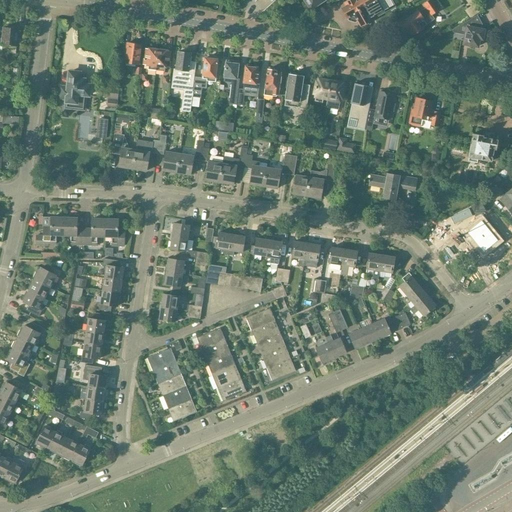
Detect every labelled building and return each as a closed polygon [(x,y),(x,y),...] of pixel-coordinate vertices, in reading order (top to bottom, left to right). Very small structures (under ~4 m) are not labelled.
[(308,11),(324,0),(303,0),(305,2),(303,3),(308,11)] [(349,0),(347,2),(348,4),(341,9),(347,19),(349,21),(357,20),(361,26),(370,21),(369,18),(373,16),(373,15),(381,10),(376,0),(375,0),(349,0)] [(421,28),(431,21),(434,19),(432,15),(439,10),(432,0),(428,0),(421,5),(424,9),(418,13),(417,11),(407,17),(406,16),(400,20),(401,21),(397,24),(407,39),(422,29),(421,28)] [(471,18),(481,11),(476,3),(466,10),(471,18)] [(483,30),(481,30),(482,24),(479,20),(476,22),(477,24),(476,27),(467,25),(463,44),(476,47),(478,38),(481,39),(483,30)] [(17,28),(3,27),(2,45),(3,45),(2,52),(15,53),(15,46),(16,46),(17,28)] [(124,62),(138,64),(140,45),(127,43),(124,62)] [(147,66),(147,70),(155,71),(157,50),(145,49),(144,60),(143,59),(143,65),(147,66)] [(168,62),(169,51),(157,50),(155,71),(163,71),(163,67),(168,68),(169,62),(168,62)] [(183,76),(181,90),(192,91),(193,78),(194,78),(196,62),(190,62),(190,58),(189,58),(190,54),(177,52),(174,75),(183,76)] [(217,60),(205,59),(202,79),(195,78),(194,78),(193,78),(192,91),(193,91),(192,97),(200,98),(201,88),(206,89),(207,77),(214,78),(217,60)] [(238,88),(239,79),(236,79),(238,62),(226,61),(224,81),(231,82),(229,104),(236,105),(236,101),(238,88)] [(246,66),(243,87),(251,88),(259,89),(259,84),(257,84),(258,72),(255,72),(255,67),(246,66)] [(280,84),(281,84),(281,77),(281,72),(276,71),(276,70),(267,69),(264,92),(278,94),(280,84)] [(66,99),(65,108),(75,109),(75,105),(83,106),(84,95),(87,96),(88,85),(83,85),(84,74),(69,72),(67,88),(60,88),(59,98),(66,99)] [(289,74),(285,99),(286,99),(285,104),(288,105),(292,106),(295,106),(298,106),(298,108),(306,109),(310,84),(302,83),(303,76),(296,75),(296,74),(297,74),(290,73),(290,74),(289,74)] [(316,81),(314,94),(315,94),(315,97),(316,97),(323,98),(327,99),(330,81),(325,80),(324,79),(321,78),(320,79),(318,79),(318,82),(316,81)] [(326,107),(324,114),(329,114),(330,109),(338,110),(340,99),(341,99),(343,87),(341,86),(342,83),(340,83),(340,81),(336,81),(335,82),(330,81),(327,99),(326,107)] [(351,103),(348,118),(358,119),(356,128),(364,130),(370,97),(364,96),(365,87),(352,85),(349,103),(351,103)] [(107,99),(106,107),(117,108),(118,100),(117,100),(118,89),(107,88),(105,98),(107,98),(107,99)] [(243,106),(244,89),(238,88),(237,101),(236,101),(236,105),(243,106)] [(366,122),(373,124),(374,118),(389,121),(391,111),(393,112),(395,104),(393,103),(394,94),(379,91),(375,110),(369,109),(368,109),(366,122)] [(408,124),(420,127),(422,121),(427,122),(427,119),(431,120),(430,126),(437,127),(440,112),(434,111),(433,109),(430,109),(431,101),(416,98),(413,109),(411,109),(408,124)] [(264,100),(258,99),(255,123),(261,124),(264,100)] [(119,166),(132,169),(135,150),(128,149),(128,147),(124,135),(114,134),(112,153),(120,155),(119,166)] [(501,143),(498,155),(492,154),(493,149),(496,149),(498,140),(487,138),(488,136),(473,134),(468,157),(491,161),(491,160),(505,162),(509,145),(501,143)] [(160,135),(159,141),(157,154),(163,155),(167,136),(160,135)] [(321,138),(320,149),(335,152),(337,141),(321,138)] [(337,151),(354,154),(356,145),(346,143),(347,139),(339,138),(337,151)] [(132,169),(146,171),(148,153),(157,154),(159,141),(153,140),(153,142),(137,140),(135,150),(132,169)] [(194,160),(200,161),(203,142),(197,141),(194,160)] [(203,148),(204,142),(203,142),(200,161),(207,162),(209,149),(203,148)] [(222,164),(219,182),(233,185),(236,167),(244,168),(246,155),(247,149),(241,148),(239,159),(223,157),(222,164)] [(0,168),(1,161),(6,162),(7,162),(8,161),(9,160),(10,160),(10,159),(10,158),(10,157),(10,156),(10,155),(9,154),(8,153),(7,153),(6,152),(2,152),(2,150),(0,149),(0,168)] [(165,151),(162,170),(176,172),(179,154),(165,151)] [(190,175),(193,156),(179,154),(176,172),(190,175)] [(223,157),(209,154),(205,180),(219,182),(222,164),(223,157)] [(246,155),(244,168),(251,169),(249,184),(263,186),(266,167),(259,166),(260,162),(252,161),(252,156),(246,155)] [(284,155),(281,174),(287,174),(290,156),(284,155)] [(297,156),(290,156),(287,174),(294,175),(297,156)] [(306,196),(320,198),(323,180),(333,181),(332,164),(328,163),(327,170),(325,170),(321,172),(311,171),(310,177),(309,177),(306,196)] [(277,188),(280,169),(266,167),(263,186),(277,188)] [(420,176),(429,177),(430,171),(422,169),(420,176)] [(382,197),(394,199),(397,187),(414,190),(416,179),(386,173),(385,177),(370,174),(368,185),(384,187),(382,197)] [(293,194),(306,196),(309,177),(295,175),(293,194)] [(490,182),(485,187),(489,190),(494,185),(490,182)] [(511,189),(501,199),(511,211),(511,189)] [(476,215),(485,210),(480,202),(471,207),(476,215)] [(473,215),(469,208),(451,216),(455,224),(473,215)] [(48,244),(56,245),(56,235),(63,235),(63,218),(51,217),(50,227),(43,227),(43,235),(36,235),(35,246),(48,247),(48,244)] [(87,254),(83,254),(83,244),(84,228),(76,228),(76,218),(63,218),(63,235),(70,235),(70,244),(81,244),(80,256),(82,257),(82,258),(87,258),(87,254)] [(96,236),(104,236),(104,219),(91,218),(91,228),(84,228),(83,244),(96,245),(96,236)] [(124,245),(124,229),(117,229),(117,219),(104,219),(104,236),(111,236),(111,245),(124,245)] [(473,225),(465,232),(482,252),(496,240),(480,220),(478,221),(476,219),(471,223),(473,225)] [(189,225),(174,223),(172,235),(187,238),(189,225)] [(207,228),(205,241),(211,242),(213,229),(207,228)] [(223,254),(228,255),(232,234),(219,232),(218,237),(213,236),(211,247),(217,248),(224,249),(223,254)] [(244,236),(232,234),(228,255),(233,256),(234,251),(242,252),(241,257),(247,258),(249,245),(243,244),(244,236)] [(170,248),(185,250),(187,238),(172,235),(170,248)] [(251,244),(250,253),(254,254),(267,256),(269,240),(256,238),(255,245),(251,244)] [(278,264),(281,242),(269,240),(267,256),(266,262),(278,264)] [(299,258),(298,266),(303,267),(304,259),(307,243),(294,241),(292,257),(299,258)] [(317,261),(319,245),(307,243),(304,259),(317,261)] [(331,247),(328,263),(341,265),(343,249),(331,247)] [(354,267),(356,251),(343,249),(341,265),(342,265),(340,275),(346,276),(348,266),(354,267)] [(209,254),(188,250),(187,257),(196,258),(196,257),(209,259),(209,254)] [(368,253),(366,269),(373,270),(372,278),(378,279),(379,270),(381,255),(368,253)] [(392,272),(394,257),(381,255),(379,270),(392,272)] [(196,257),(196,258),(195,264),(208,266),(209,259),(196,257)] [(123,281),(125,268),(117,267),(118,261),(104,258),(103,265),(106,266),(104,278),(123,281)] [(184,261),(168,258),(166,271),(182,273),(184,261)] [(38,267),(32,278),(49,287),(55,276),(58,277),(61,271),(48,265),(45,270),(38,267)] [(275,281),(281,282),(283,269),(277,268),(275,279),(272,278),(271,281),(275,281)] [(288,283),(290,270),(283,269),(281,282),(283,282),(283,284),(288,285),(288,283)] [(164,283),(180,286),(182,273),(166,271),(164,283)] [(399,286),(407,296),(419,285),(409,273),(402,278),(405,281),(399,286)] [(237,275),(231,274),(229,287),(235,288),(237,275)] [(243,276),(237,275),(235,288),(242,289),(243,276)] [(32,278),(26,289),(44,298),(49,287),(32,278)] [(102,290),(121,293),(123,281),(104,278),(102,290)] [(262,279),(255,278),(253,291),(260,292),(262,279)] [(324,294),(326,281),(320,280),(318,292),(318,293),(324,294)] [(406,304),(411,300),(415,305),(427,295),(419,285),(407,296),(403,300),(406,304)] [(362,299),(363,287),(357,286),(355,299),(356,299),(362,299)] [(203,295),(204,289),(191,287),(190,293),(203,295)] [(377,289),(375,301),(382,301),(389,289),(383,287),(382,290),(377,289)] [(38,317),(41,311),(38,310),(44,298),(26,289),(20,301),(28,304),(25,310),(38,317)] [(388,304),(395,293),(389,289),(382,301),(388,304)] [(111,304),(119,306),(121,293),(102,290),(100,302),(96,302),(95,308),(110,311),(111,304)] [(163,294),(161,306),(176,309),(178,296),(163,294)] [(423,315),(435,305),(427,295),(415,305),(413,307),(409,308),(413,313),(418,309),(423,315)] [(356,299),(360,308),(365,307),(362,299),(356,299)] [(202,307),(189,305),(188,311),(201,313),(202,307)] [(159,319),(174,321),(176,309),(161,306),(159,319)] [(268,308),(245,317),(251,330),(274,320),(268,308)] [(347,328),(339,310),(333,312),(341,330),(347,328)] [(104,333),(106,320),(98,319),(99,313),(88,311),(87,318),(85,330),(104,333)] [(187,317),(200,319),(201,313),(188,311),(187,317)] [(409,323),(404,311),(397,314),(402,326),(409,323)] [(328,315),(336,333),(341,330),(333,312),(328,315)] [(388,329),(394,326),(390,317),(389,314),(383,317),(384,318),(372,323),(378,338),(390,333),(388,329)] [(394,326),(395,329),(402,326),(397,314),(390,317),(394,326)] [(279,333),(274,320),(251,330),(256,342),(279,333)] [(317,333),(323,330),(319,322),(313,325),(317,333)] [(16,336),(34,345),(39,334),(42,336),(45,329),(33,323),(30,328),(22,324),(16,336)] [(360,328),(366,343),(378,338),(372,323),(360,328)] [(305,324),(300,327),(305,339),(310,337),(305,324)] [(219,328),(196,338),(201,350),(225,341),(219,328)] [(348,333),(354,348),(366,343),(360,328),(348,333)] [(83,343),(102,346),(104,333),(85,330),(83,343)] [(284,345),(279,333),(256,342),(261,355),(284,345)] [(34,345),(16,336),(11,347),(28,356),(34,345)] [(339,337),(327,342),(333,357),(345,352),(339,337)] [(201,350),(207,363),(230,353),(225,341),(201,350)] [(315,347),(322,362),(333,357),(327,342),(315,347)] [(100,358),(102,346),(83,343),(81,356),(81,355),(80,362),(91,364),(92,357),(100,358)] [(284,345),(261,355),(266,367),(289,358),(284,345)] [(23,377),(29,364),(25,362),(28,356),(11,347),(5,358),(12,362),(10,368),(18,372),(17,374),(23,377)] [(147,358),(152,371),(176,361),(170,349),(147,358)] [(212,375),(235,366),(230,353),(207,363),(212,375)] [(271,380),(294,370),(289,358),(266,367),(271,380)] [(176,361),(152,371),(157,383),(181,374),(176,361)] [(106,390),(108,377),(101,376),(102,368),(85,365),(83,380),(88,380),(87,387),(106,390)] [(212,375),(217,388),(240,378),(235,366),(212,375)] [(181,374),(157,383),(163,396),(186,386),(181,374)] [(245,391),(240,378),(217,388),(222,400),(245,391)] [(0,388),(0,393),(15,401),(20,391),(24,392),(27,386),(14,379),(11,385),(4,381),(0,388)] [(62,382),(55,381),(53,394),(57,395),(59,386),(61,387),(62,382)] [(34,392),(49,400),(50,393),(46,391),(46,392),(41,389),(41,388),(37,386),(34,392)] [(163,396),(168,408),(191,399),(186,386),(163,396)] [(85,399),(104,403),(106,390),(87,387),(85,399)] [(0,407),(9,412),(15,401),(0,393),(0,407)] [(79,418),(93,420),(94,414),(102,415),(104,403),(85,399),(84,410),(80,409),(79,418)] [(173,421),(196,411),(191,399),(168,408),(173,421)] [(0,407),(0,429),(4,431),(7,426),(3,424),(9,412),(0,407)] [(54,416),(62,420),(64,415),(56,411),(54,416)] [(38,422),(42,415),(38,413),(34,420),(38,422)] [(68,417),(65,421),(72,425),(75,421),(68,417)] [(80,429),(83,425),(75,421),(72,425),(80,429)] [(35,443),(46,449),(55,432),(44,426),(35,443)] [(81,436),(85,438),(87,434),(95,438),(98,432),(86,426),(81,436)] [(55,432),(46,449),(57,455),(66,438),(55,432)] [(57,455),(69,461),(78,443),(66,438),(57,455)] [(6,443),(14,447),(16,443),(8,439),(6,443)] [(80,467),(89,449),(78,443),(69,461),(80,467)] [(29,455),(31,451),(31,450),(23,446),(21,451),(29,455)] [(0,456),(0,477),(2,479),(11,462),(0,456)] [(2,479),(13,485),(22,467),(25,462),(19,460),(17,465),(11,462),(2,479)]
